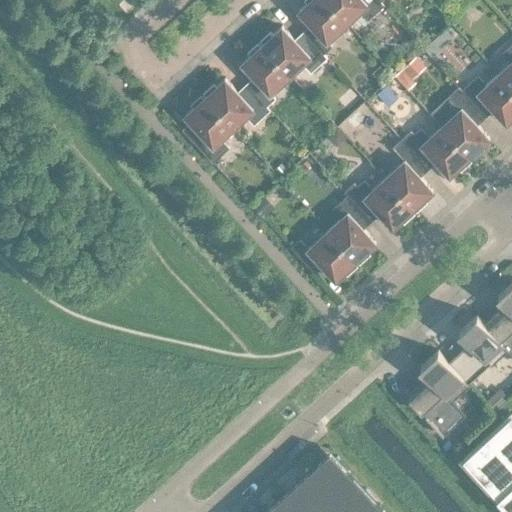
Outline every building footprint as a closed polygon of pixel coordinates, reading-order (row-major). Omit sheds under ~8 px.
[(314,27),(306,34),(323,53),(331,45),(326,40),(346,21),(326,0),(308,0),(298,9),(314,27)] [(326,0),(346,21),(359,10),(367,19),(383,4),(380,0),(379,0),(326,0)] [(281,25),(261,43),(289,74),(301,63),(310,71),(326,56),(322,53),(323,53),(306,34),(297,42),(281,25)] [(445,29),(439,35),(446,43),(452,37),(445,29)] [(432,41),(424,48),(432,56),(439,49),(432,41)] [(257,79),(249,87),(266,105),(274,97),(269,92),(289,74),(261,43),(241,62),(257,79)] [(510,61),(498,72),(511,87),(511,43),(502,52),(510,61)] [(415,55),(402,67),(411,77),(424,65),(415,55)] [(477,75),(462,90),(481,112),(490,104),(506,121),(511,115),(511,87),(498,72),(486,84),(477,75)] [(224,77),(204,95),(233,126),(245,114),(254,123),(269,109),(266,105),(249,87),(241,94),(224,77)] [(386,84),(376,93),(384,102),(394,93),(386,84)] [(460,107),(441,125),(469,155),(489,137),(473,119),(481,112),(462,90),(458,86),(449,95),(460,107)] [(233,126),(204,95),(184,114),(200,131),(192,139),(212,161),(228,146),(220,137),(233,126)] [(410,130),(401,138),(425,164),(433,156),(449,173),(469,155),(441,125),(428,137),(420,128),(413,134),(410,130)] [(337,127),(327,136),(331,141),(340,141),(345,136),(337,127)] [(403,159),(384,177),(412,207),(432,189),(416,171),(425,164),(401,138),(392,147),(403,159)] [(280,162),(274,168),(280,174),(286,169),(280,162)] [(344,191),(347,194),(368,216),(376,208),(392,226),(412,207),(384,177),(372,188),(363,179),(357,186),(353,182),(344,191)] [(263,194),(252,204),(263,216),(275,206),(263,194)] [(346,210),(327,229),(355,260),(375,241),(359,224),(368,216),(347,194),(338,202),(346,210)] [(355,260),(327,229),(307,247),(299,238),(290,246),(311,268),(319,261),(335,278),(355,260)] [(509,305),(488,325),(509,347),(511,350),(511,280),(498,293),(509,305)] [(470,341),(449,360),(467,380),(489,360),(492,363),(509,347),(488,325),(477,313),(459,329),(470,341)] [(467,380),(449,360),(438,349),(420,365),(431,376),(409,396),(443,433),(466,413),(453,399),(470,383),(467,380)] [(500,387),(486,400),(494,409),(508,396),(500,387)] [(463,457),(511,510),(511,413),(511,412),(463,457)] [(383,511),(333,457),(332,458),(333,459),(318,472),(274,511),(383,511)]
